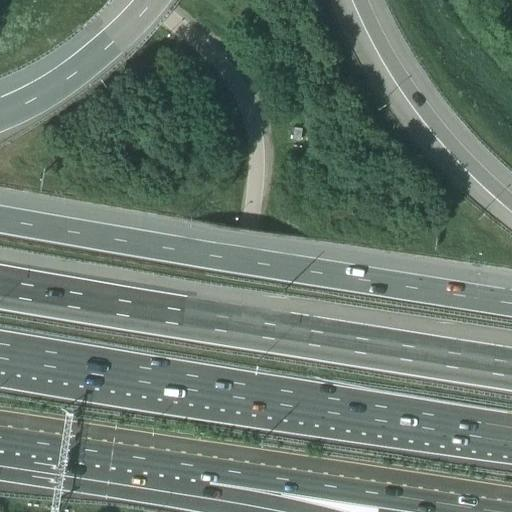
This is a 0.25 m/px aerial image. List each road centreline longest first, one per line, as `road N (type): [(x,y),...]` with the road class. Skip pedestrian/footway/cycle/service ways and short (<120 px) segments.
road 1 (motorway): [(0,350),(511,435)]
road 2 (motorway): [(511,305),(0,221)]
road 3 (motorway): [(511,369),(0,289)]
road 4 (motorway): [(213,463),(511,509)]
road 5 (motorway): [(511,206),(428,119),(358,0)]
road 6 (motorway): [(0,431),(213,463)]
road 7 (motorway): [(151,0),(74,73),(0,115)]
